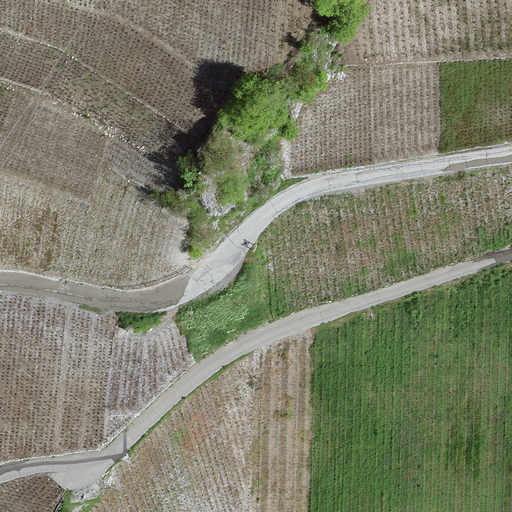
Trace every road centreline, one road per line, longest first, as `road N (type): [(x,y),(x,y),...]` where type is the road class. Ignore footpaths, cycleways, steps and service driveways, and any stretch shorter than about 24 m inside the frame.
road 1 (unclassified): [(511,255),(249,342),(211,363),(110,453),(0,474)]
road 2 (unclassified): [(511,153),(289,198),(208,280),(169,300),(109,303),(0,281)]
